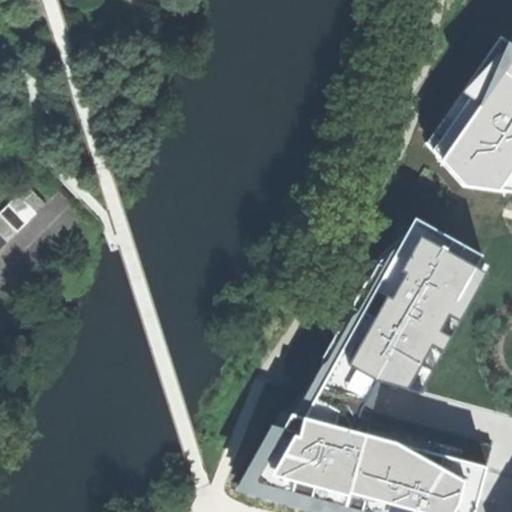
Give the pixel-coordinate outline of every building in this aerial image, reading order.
[(459,92),(423,141),(466,186),(511,190),(511,45),(499,39),(459,92)] [(0,216),(0,251),(49,202),(32,185),(0,216)] [(337,358),(321,389),(359,399),(368,383),(423,400),(457,336),(491,273),(417,232),(345,365),(337,358)] [(0,305),(0,340),(17,323),(0,305)] [(378,511),(475,511),(486,468),(407,445),(294,413),(287,431),(295,434),(263,476),(378,511)]
